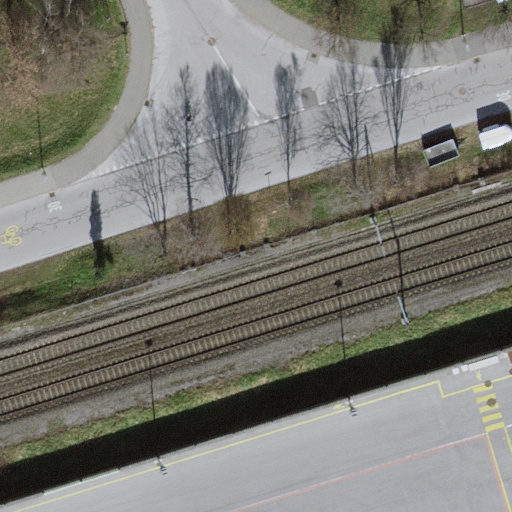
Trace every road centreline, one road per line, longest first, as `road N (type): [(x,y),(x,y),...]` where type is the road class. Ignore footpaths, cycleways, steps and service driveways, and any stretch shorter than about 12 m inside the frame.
road 1 (residential): [(0,233),(278,149)]
road 2 (residential): [(278,149),(511,76)]
road 3 (residential): [(278,149),(183,0)]
